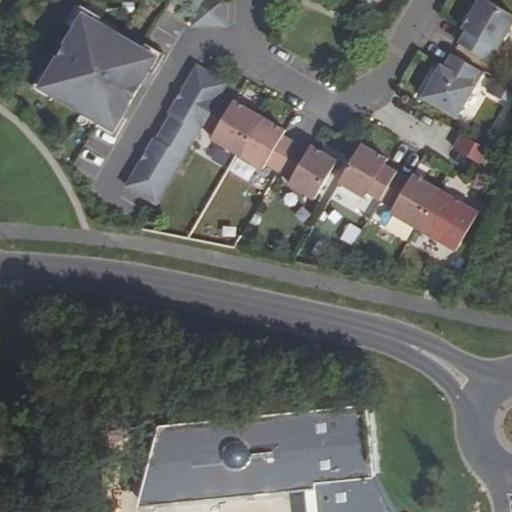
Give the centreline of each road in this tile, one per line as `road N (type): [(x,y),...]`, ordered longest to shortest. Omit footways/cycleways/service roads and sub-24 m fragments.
road 1 (tertiary): [(0,270),(164,286),(389,336),(428,353),(482,397)]
road 2 (residential): [(247,0),(245,60),(332,117),(371,104),(433,0)]
